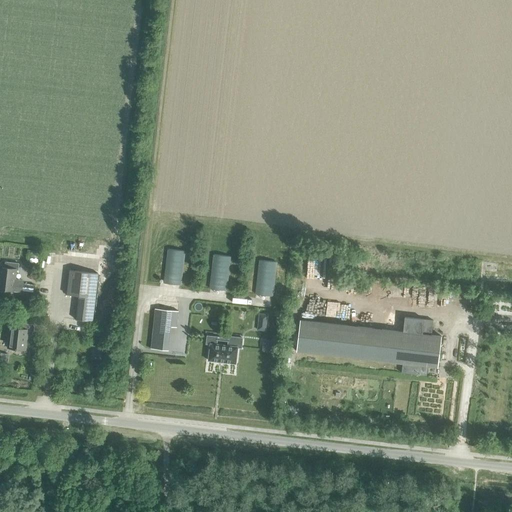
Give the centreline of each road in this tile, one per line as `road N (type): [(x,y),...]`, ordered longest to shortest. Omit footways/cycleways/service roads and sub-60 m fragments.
road 1 (unclassified): [(511,468),(167,427)]
road 2 (unclassified): [(167,427),(0,408)]
